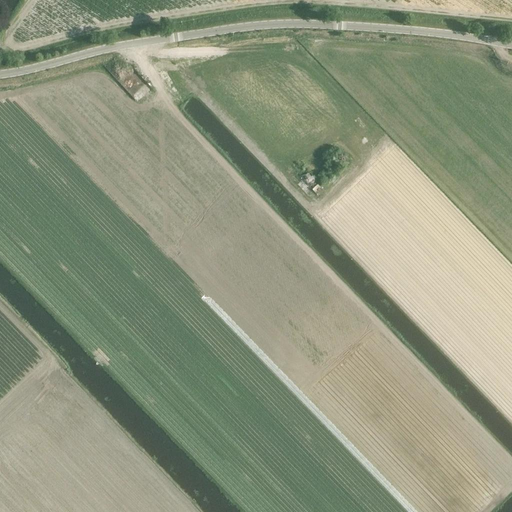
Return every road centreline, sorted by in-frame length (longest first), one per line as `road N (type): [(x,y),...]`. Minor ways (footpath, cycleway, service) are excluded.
road 1 (unclassified): [(0,74),(267,25),(511,45)]
road 2 (track): [(319,217),(144,42),(168,104)]
